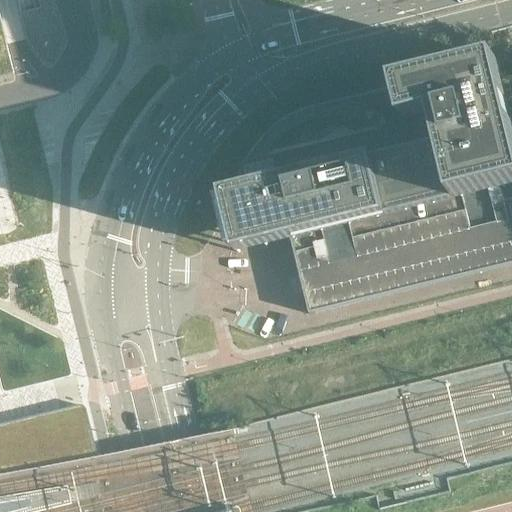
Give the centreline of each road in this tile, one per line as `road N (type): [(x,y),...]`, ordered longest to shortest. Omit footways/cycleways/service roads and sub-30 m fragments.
road 1 (secondary): [(250,52),(216,68),(150,138),(112,236),(110,344),(149,511)]
road 2 (secondary): [(196,511),(157,318),(156,239),(191,154),(264,88)]
road 3 (secondary): [(264,88),(299,69),(511,10)]
road 4 (secondary): [(435,0),(250,52)]
